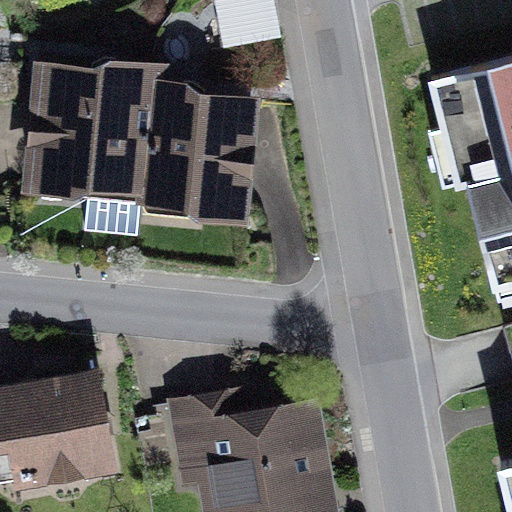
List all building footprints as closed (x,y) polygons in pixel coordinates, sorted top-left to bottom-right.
[(279,0),(220,0),(225,33),(282,27),(279,0)] [(511,56),(432,77),(446,130),(457,127),(495,272),(511,267),(511,56)] [(86,178),(145,183),(155,87),(156,69),(112,67),(102,74),(46,70),(35,182),(69,186),(86,178)] [(183,88),(155,87),(145,183),(144,193),(188,196),(204,210),(240,213),(249,104),(199,99),(183,88)] [(94,375),(0,390),(0,425),(3,440),(16,438),(23,479),(109,464),(94,375)] [(246,391),(179,403),(192,472),(210,469),(218,511),(325,511),(307,406),(250,416),(246,391)] [(511,461),(502,464),(511,501),(511,461)]
